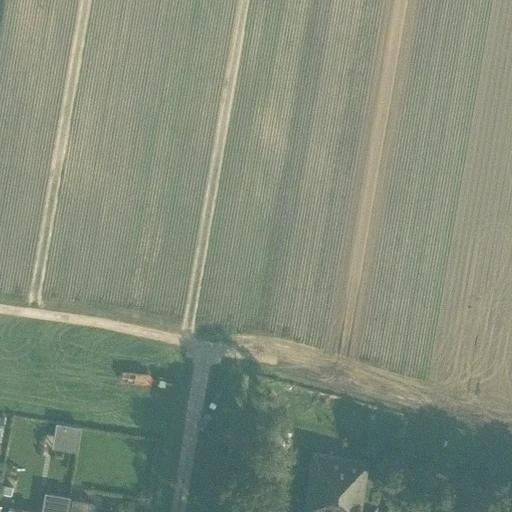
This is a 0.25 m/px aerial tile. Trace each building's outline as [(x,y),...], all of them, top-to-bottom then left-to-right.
[(70,425),(66,449),(77,450),(81,427),(70,425)] [(361,511),(369,461),(313,452),(304,510),(312,511),(361,511)] [(2,484),(1,493),(12,495),(14,487),(2,484)] [(68,511),(71,496),(45,492),(41,511),(32,511),(13,509),(12,511),(68,511)] [(98,511),(94,511),(95,502),(72,498),(71,502),(69,511),(98,511)] [(401,511),(403,500),(399,499),(391,498),(387,511),(401,511)]
